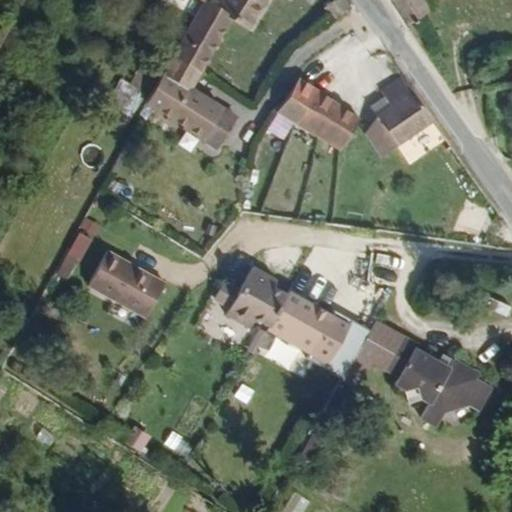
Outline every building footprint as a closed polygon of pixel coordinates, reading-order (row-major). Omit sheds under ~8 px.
[(165,0),(195,19),(205,0),(165,0)] [(211,0),(222,7),(248,23),(261,0),(211,0)] [(395,0),(406,21),(431,7),(428,0),(395,0)] [(314,13),(324,30),(341,18),(329,2),(314,13)] [(211,28),(195,19),(168,70),(192,85),(215,44),(231,54),(248,23),(222,7),(211,28)] [(157,89),(182,103),(192,85),(168,70),(157,89)] [(122,80),(114,100),(138,109),(145,88),(122,80)] [(157,89),(137,123),(210,163),(228,131),(182,103),(157,89)] [(378,174),(429,137),(395,89),(375,105),(377,111),(360,126),(365,134),(356,141),(378,174)] [(290,90),(270,122),(335,161),(356,126),(290,90)] [(269,142),(255,166),(275,179),(291,155),(269,142)] [(73,276),(92,240),(80,234),(62,270),(73,276)] [(109,270),(89,303),(147,335),(167,302),(109,270)] [(282,294),(258,282),(236,330),(260,341),(265,333),(281,340),(279,345),(322,364),(340,323),(299,305),(298,309),(280,301),(282,294)] [(377,321),(342,385),(355,392),(373,362),(412,382),(410,389),(423,405),(438,399),(444,405),(437,422),(450,430),(460,411),(468,411),(478,404),(497,409),(507,384),(491,377),(492,371),(467,361),(463,369),(426,352),(427,347),(377,321)] [(284,511),(303,511),(310,501),(295,492),(284,511)]
